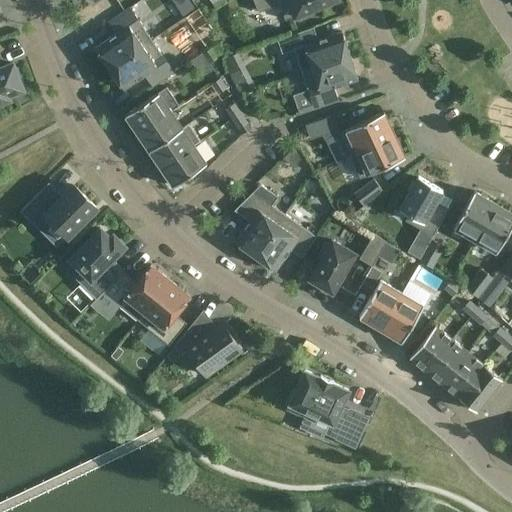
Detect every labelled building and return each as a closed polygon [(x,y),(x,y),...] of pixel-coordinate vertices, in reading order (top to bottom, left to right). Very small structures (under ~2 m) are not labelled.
[(253,0),(258,12),(279,4),(285,19),(300,13),(302,18),(318,11),(316,7),(332,0),(253,0)] [(95,47),(109,68),(152,39),(130,7),(108,22),(116,33),(95,47)] [(313,26),(276,38),(281,52),(293,48),(301,72),(350,55),(342,31),(317,40),(313,26)] [(152,39),(109,68),(123,89),(144,75),(152,86),(174,71),(152,39)] [(212,46),(203,52),(210,62),(218,56),(212,46)] [(350,55),(301,72),(314,108),(338,100),(334,87),(358,79),(350,55)] [(23,89),(21,83),(23,82),(17,68),(15,68),(13,63),(0,67),(0,101),(10,98),(8,95),(23,89)] [(227,87),(220,77),(211,83),(218,93),(227,87)] [(158,92),(125,115),(138,133),(171,111),(178,105),(166,87),(158,92)] [(234,103),(226,108),(232,118),(241,112),(234,103)] [(171,111),(138,133),(149,150),(182,128),(182,127),(171,111)] [(349,155),(394,134),(384,111),(338,132),(349,155)] [(241,112),(232,118),(239,128),(243,134),(250,127),(247,122),(241,112)] [(330,116),(306,124),(310,137),(322,133),(325,139),(338,132),(330,116)] [(182,128),(149,150),(161,167),(194,144),(194,145),(201,141),(189,122),(182,127),(182,128)] [(405,157),(394,134),(349,155),(360,178),(405,157)] [(194,144),(161,167),(173,186),(206,163),(194,145),(194,144)] [(296,144),(283,157),(294,166),(302,154),(296,144)] [(442,189),(418,176),(415,180),(413,179),(407,190),(409,192),(399,209),(408,214),(405,220),(432,235),(448,208),(436,200),(442,189)] [(382,190),(374,179),(354,194),(362,205),(382,190)] [(277,196),(260,184),(234,210),(249,220),(234,241),(255,255),(285,213),(272,204),(277,196)] [(74,185),(56,203),(41,189),(20,210),(41,231),(52,220),(66,234),(56,245),(57,246),(96,207),(74,185)] [(453,227),(475,239),(496,203),(474,191),(453,227)] [(511,212),(496,203),(475,239),(496,252),(511,224),(511,212)] [(316,236),(285,213),(255,255),(275,270),(290,250),(301,258),(316,236)] [(102,291),(115,278),(104,267),(125,245),(113,234),(110,237),(100,228),(70,258),(83,271),(76,278),(96,299),(103,292),(102,291)] [(386,241),(374,233),(359,258),(372,265),(386,241)] [(444,246),(432,239),(420,260),(432,267),(444,246)] [(354,253),(333,240),(330,245),(326,242),(317,257),(321,259),(310,278),(314,280),(311,284),(326,293),(328,289),(332,291),(354,253)] [(511,253),(499,271),(511,280),(511,253)] [(383,267),(374,262),(365,277),(374,283),(383,267)] [(103,292),(138,320),(170,280),(151,264),(136,282),(122,271),(115,278),(102,291),(103,292)] [(493,277),(481,268),(466,288),(477,297),(493,277)] [(190,295),(170,280),(138,320),(169,345),(187,323),(175,313),(190,295)] [(380,328),(402,292),(380,280),(359,316),(380,328)] [(460,287),(450,280),(444,288),(453,295),(460,287)] [(478,297),(488,305),(495,295),(486,288),(478,297)] [(423,305),(402,292),(380,328),(402,341),(423,305)] [(471,315),(478,308),(469,300),(462,308),(471,315)] [(487,316),(478,308),(471,315),(480,323),(487,316)] [(174,346),(167,355),(171,361),(180,354),(187,349),(205,375),(241,349),(222,322),(208,332),(197,317),(174,346)] [(409,357),(426,371),(452,339),(435,325),(409,357)] [(493,334),(502,342),(508,335),(499,327),(493,334)] [(145,332),(140,339),(158,352),(163,345),(145,332)] [(511,337),(508,335),(502,342),(510,350),(511,348),(511,337)] [(468,351),(452,339),(426,371),(442,384),(468,351)] [(484,364),(468,351),(442,384),(458,397),(484,364)] [(502,378),(484,364),(458,397),(476,411),(502,378)] [(349,410),(340,406),(348,389),(333,382),(334,381),(320,375),(320,376),(305,369),(296,389),(295,389),(287,407),(303,415),(305,410),(331,422),(327,432),(337,437),(337,438),(354,446),(367,417),(350,409),(349,410)]
